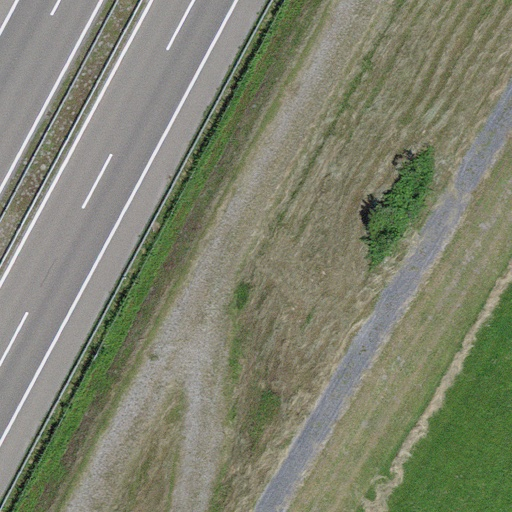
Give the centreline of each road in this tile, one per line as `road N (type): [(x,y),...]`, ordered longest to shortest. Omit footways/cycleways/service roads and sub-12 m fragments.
road 1 (track): [(284,511),(511,125)]
road 2 (motorway): [(0,368),(195,0)]
road 3 (motorway): [(63,0),(0,120)]
